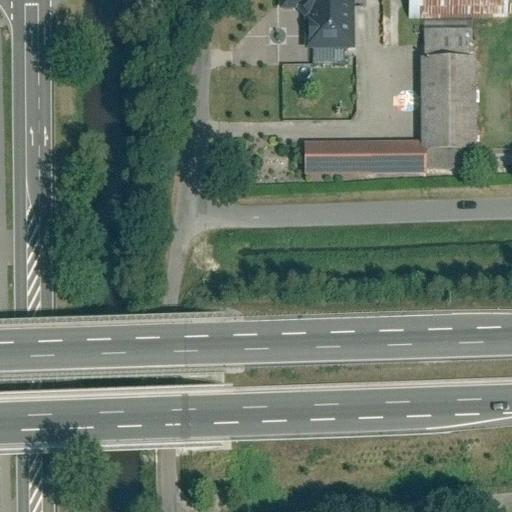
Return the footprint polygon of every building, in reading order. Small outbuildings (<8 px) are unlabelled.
[(354,0),(288,0),(289,11),(314,10),(315,52),(356,52),(354,0)] [(507,20),(506,0),(411,0),(412,22),(507,20)] [(430,31),(431,65),(474,64),(474,30),(430,31)] [(432,154),(479,153),(477,64),(474,64),(431,65),(432,145),(432,154)] [(311,177),(433,175),(432,154),(432,145),(310,147),(311,177)] [(479,153),(432,154),(433,175),(480,174),(479,153)]
